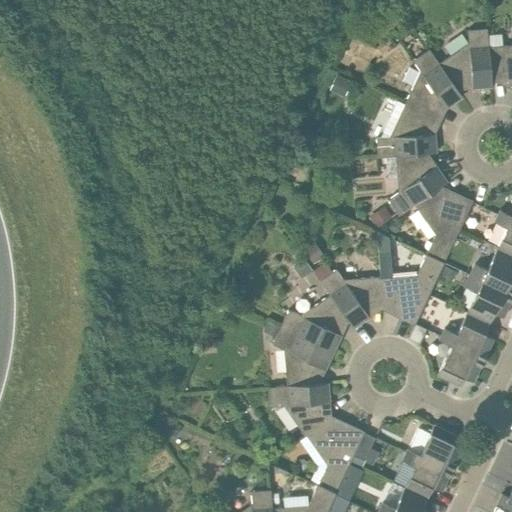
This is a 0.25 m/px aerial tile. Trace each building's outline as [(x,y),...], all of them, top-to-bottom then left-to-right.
[(492,86),(491,78),(488,47),(487,29),(467,30),(469,49),(457,51),(459,55),(439,64),(456,88),(464,83),(472,82),(472,88),(492,86)] [(510,45),(488,47),(491,78),(501,77),(508,80),(505,85),(511,88),(511,50),(510,45)] [(462,97),(456,88),(439,64),(429,49),(412,61),(423,76),(418,86),(414,84),(404,104),(432,117),(436,107),(442,103),(446,108),(462,97)] [(344,97),(349,86),(346,84),(348,80),(337,74),(330,90),(344,97)] [(432,117),(404,104),(395,125),(399,127),(394,137),(376,138),(378,158),(395,157),(425,154),(435,153),(434,133),(428,134),(427,127),(432,117)] [(425,154),(395,157),(397,178),(402,178),(402,189),(388,200),(399,216),(414,205),(439,188),(447,183),(435,167),(430,170),(426,164),(425,154)] [(439,188),(414,205),(427,223),(431,221),(437,230),(425,255),(443,263),(472,202),(454,194),(452,199),(445,196),(439,188)] [(377,229),(392,218),(383,206),(368,217),(377,229)] [(511,216),(500,210),(494,222),(506,228),(497,249),(511,255),(511,216)] [(398,231),(399,224),(396,219),(386,225),(393,235),(398,231)] [(311,265),(324,256),(314,242),(301,251),(311,265)] [(511,255),(497,249),(487,269),(475,264),(469,275),(511,295),(511,255)] [(443,263),(425,255),(414,280),(403,281),(402,276),(380,278),(380,277),(382,308),(393,307),(399,310),(397,316),(415,324),(443,263)] [(311,271),(303,259),(293,267),(301,278),(311,271)] [(455,272),(444,267),(440,275),(451,280),(455,272)] [(382,308),(380,277),(357,279),(358,283),(347,284),(336,269),(320,281),(330,295),(347,320),(353,328),(369,317),(365,312),(371,308),(381,307),(381,308),(382,308)] [(511,300),(511,295),(469,275),(464,287),(476,292),(466,313),(489,324),(494,313),(503,317),(510,302),(511,302),(511,300)] [(347,320),(330,295),(311,308),(314,312),(305,318),(289,310),(280,328),(333,352),(341,335),(335,332),(338,325),(347,320)] [(489,324),(466,313),(456,334),(444,328),(439,340),(451,346),(451,345),(484,361),(486,354),(485,354),(493,338),(485,334),(489,324)] [(274,337),(278,327),(267,322),(262,332),(274,337)] [(418,345),(425,330),(414,325),(407,340),(418,345)] [(333,352),(280,328),(272,345),(289,353),(289,364),(285,364),(287,386),(317,383),(316,373),(319,367),(325,369),(333,352)] [(451,345),(451,346),(437,376),(438,376),(438,375),(459,385),(459,386),(460,387),(464,378),(472,382),(480,366),(481,367),(484,361),(451,345)] [(317,383),(287,386),(269,388),(271,407),(289,406),(296,415),(292,418),(305,436),(331,418),(330,417),(329,418),(323,410),(323,403),(329,402),(327,383),(317,383)] [(331,418),(305,436),(305,437),(306,436),(319,454),(323,450),(328,460),(317,486),(335,494),(350,461),(353,455),(364,433),(346,424),(343,430),(337,427),(331,418)] [(181,425),(167,420),(164,431),(177,436),(181,425)] [(434,424),(420,454),(420,455),(452,470),(455,464),(454,463),(461,448),(453,444),(457,435),(456,435),(455,436),(434,426),(435,425),(434,424)] [(364,433),(353,455),(364,461),(375,438),(364,433)] [(153,445),(158,452),(164,447),(160,441),(153,445)] [(420,455),(420,454),(408,449),(402,461),(414,466),(404,487),(428,498),(432,488),(441,491),(448,476),(449,476),(452,470),(420,455)] [(353,455),(350,461),(362,466),(364,461),(353,455)] [(335,494),(317,486),(306,511),(294,511),(294,507),(272,509),(272,511),(326,511),(335,495),(335,494)] [(428,498),(404,487),(395,508),(383,502),(378,511),(430,511),(423,508),(428,498)] [(272,511),(272,509),(270,490),(251,492),(252,510),(248,511),(272,511)] [(511,511),(511,490),(509,497),(502,494),(497,504),(511,510),(511,511)] [(335,495),(326,511),(343,511),(349,501),(335,495)]
